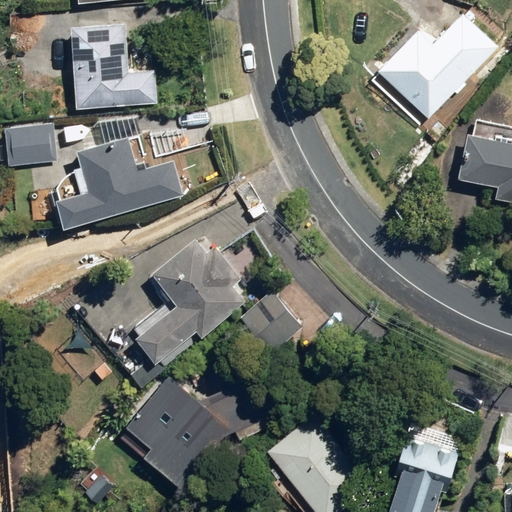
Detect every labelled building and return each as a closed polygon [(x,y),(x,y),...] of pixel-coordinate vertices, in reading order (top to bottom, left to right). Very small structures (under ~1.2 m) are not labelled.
[(403,103),(421,122),(449,92),(452,93),(460,84),(458,82),(490,47),(455,14),(424,46),(408,30),(368,71),(390,92),(386,96),(398,108),(403,103)] [(61,18),(66,104),(151,98),(149,64),(121,66),(117,16),(61,18)] [(33,89),(34,105),(52,105),(52,95),(40,89),(33,89)] [(0,120),(0,160),(51,158),(50,119),(0,120)] [(46,193),(53,220),(176,190),(167,154),(127,164),(119,130),(67,142),(71,157),(64,159),(70,186),(46,193)] [(488,200),(511,204),(511,145),(459,135),(449,180),(491,189),(488,200)] [(126,330),(145,356),(188,323),(194,331),(238,297),(226,281),(234,274),(210,241),(200,249),(189,234),(143,267),(168,299),(126,330)] [(218,324),(243,360),(298,322),(273,286),(218,324)] [(114,354),(135,383),(153,371),(142,356),(139,358),(128,343),(114,354)] [(135,449),(170,481),(221,426),(274,409),(238,377),(190,396),(162,370),(117,420),(142,442),(135,449)] [(258,443),(311,511),(320,511),(364,478),(306,405),(258,443)] [(377,507),(392,511),(425,511),(435,484),(443,486),(460,434),(407,417),(402,432),(390,428),(381,455),(388,457),(374,499),(379,500),(377,507)] [(102,467),(82,485),(93,498),(114,480),(102,467)] [(511,511),(511,482),(499,482),(499,511),(511,511)]
